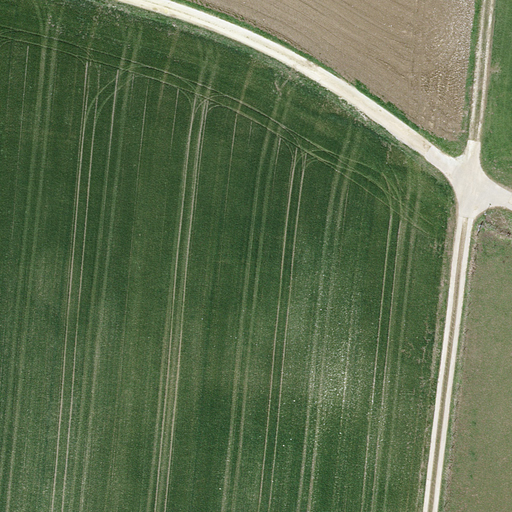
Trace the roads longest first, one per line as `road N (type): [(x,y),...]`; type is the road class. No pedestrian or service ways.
road 1 (track): [(490,0),(428,511)]
road 2 (track): [(130,0),(226,31),(338,87),(468,187),(511,209)]
